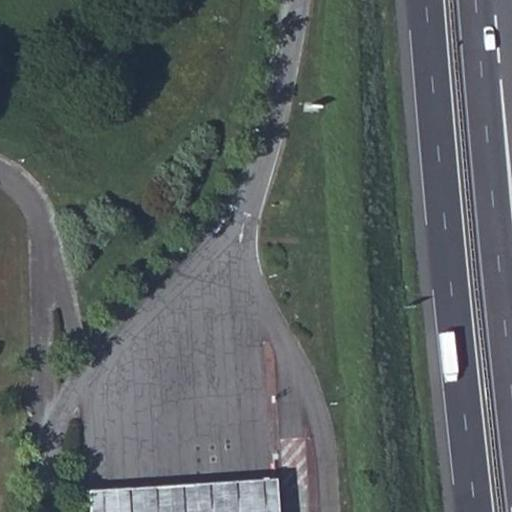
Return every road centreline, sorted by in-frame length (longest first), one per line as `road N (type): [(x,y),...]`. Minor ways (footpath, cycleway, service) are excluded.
road 1 (trunk): [(426,0),(475,511)]
road 2 (trunk): [(511,392),(476,0)]
